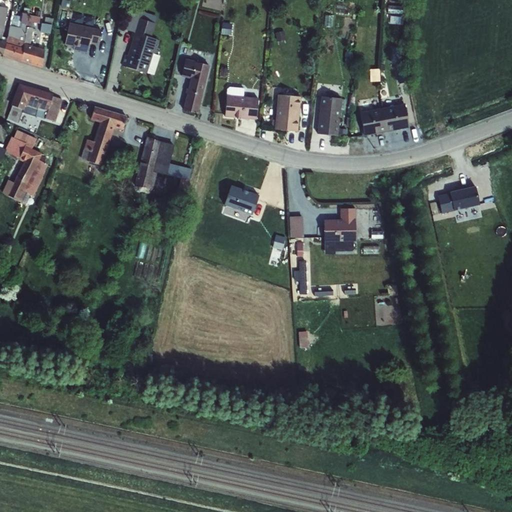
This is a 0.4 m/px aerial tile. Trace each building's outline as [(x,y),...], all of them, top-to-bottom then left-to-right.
[(6,43),(2,55),(21,61),(22,48),(24,44),(27,25),(26,24),(27,22),(29,0),(28,0),(27,9),(24,8),(23,13),(22,13),(20,27),(9,26),(7,37),(7,38),(6,43)] [(22,48),(21,61),(41,68),(44,50),(30,46),(34,23),(39,24),(40,12),(36,12),(35,17),(29,15),(28,22),(27,22),(26,24),(27,25),(24,44),(22,48)] [(41,24),(40,32),(50,34),(52,19),(44,18),(44,24),(41,24)] [(125,55),(121,66),(146,74),(153,54),(158,56),(160,51),(156,50),(159,40),(151,38),(155,24),(138,19),(127,56),(125,55)] [(222,23),(221,35),(231,36),(232,24),(222,23)] [(69,24),(64,45),(73,47),(73,50),(87,53),(89,43),(98,45),(101,30),(69,24)] [(284,30),(275,32),(277,40),(286,38),(284,30)] [(401,47),(391,46),(391,63),(401,63),(401,47)] [(185,60),(181,77),(190,79),(187,89),(186,89),(185,93),(187,94),(182,110),(197,114),(209,66),(185,60)] [(11,106),(7,120),(18,123),(22,110),(23,110),(25,107),(36,111),(35,116),(55,123),(62,100),(52,97),(52,96),(19,84),(12,106),(11,106)] [(226,96),(224,117),(256,120),(258,99),(243,97),(243,88),(229,87),(226,89),(226,96)] [(277,95),(274,130),(297,132),(300,97),(277,95)] [(321,97),(317,134),(337,136),(341,99),(321,97)] [(382,109),(386,132),(408,128),(404,105),(382,109)] [(86,140),(80,159),(87,161),(102,166),(113,128),(122,130),(126,117),(94,107),(90,120),(99,123),(93,142),(86,140)] [(386,132),(382,109),(359,113),(363,136),(386,132)] [(7,180),(1,192),(7,195),(18,202),(23,191),(33,196),(42,178),(43,174),(43,173),(47,165),(39,161),(43,153),(26,145),(29,136),(17,131),(13,138),(11,137),(4,151),(18,159),(24,162),(13,183),(7,180)] [(146,138),(134,185),(150,189),(153,190),(158,173),(166,175),(173,144),(161,141),(146,138)] [(182,168),(180,187),(188,188),(190,169),(182,168)] [(230,183),(223,202),(251,212),(258,192),(230,183)] [(449,193),(436,196),(441,214),(453,211),(479,205),(475,187),(449,193)] [(340,220),(323,220),(324,242),(324,255),(335,255),(335,251),(354,251),(355,242),(355,209),(339,209),(340,220)] [(302,215),(289,216),(290,238),(303,237),(302,215)] [(382,230),(370,231),(371,239),(382,238),(382,230)] [(306,262),(299,262),(300,295),(307,294),(306,262)] [(397,285),(387,286),(388,296),(398,295),(397,285)] [(307,332),(298,333),(299,348),(308,348),(307,332)]
